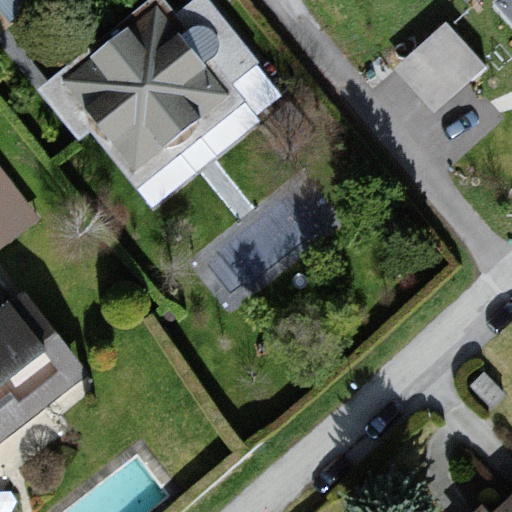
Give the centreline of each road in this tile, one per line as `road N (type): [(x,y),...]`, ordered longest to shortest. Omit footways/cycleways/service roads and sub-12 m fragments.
road 1 (residential): [(236,511),(511,268)]
road 2 (unknown): [(503,275),(286,0)]
